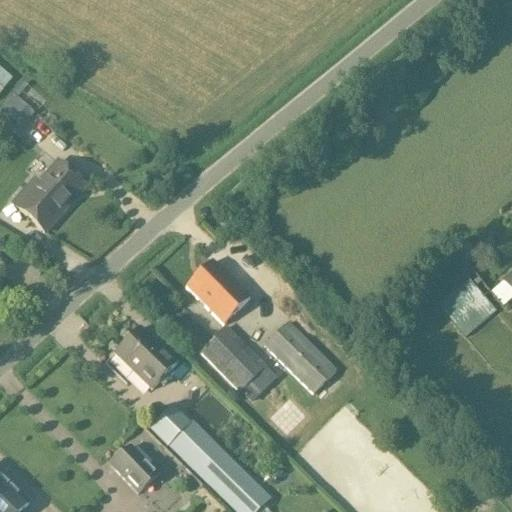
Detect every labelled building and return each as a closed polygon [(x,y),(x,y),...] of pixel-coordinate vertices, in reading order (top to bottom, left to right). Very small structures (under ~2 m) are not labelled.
[(0,94),(5,99),(17,86),(0,70),(0,94)] [(0,109),(0,111),(21,131),(34,115),(12,96),(0,109)] [(12,205),(44,234),(85,188),(57,163),(38,184),(34,180),(12,205)] [(185,289),(223,327),(249,301),(211,263),(185,289)] [(511,277),(491,295),(504,310),(511,302),(511,277)] [(479,308),(479,307),(478,301),(474,296),(471,293),(468,292),(461,291),(458,291),(453,293),(449,297),(446,302),(445,308),(446,313),(448,317),(450,320),(456,323),(461,324),(468,323),(473,320),(478,315),(479,308)] [(263,349),(313,399),(337,373),(288,324),(263,349)] [(238,396),(243,391),(266,369),(225,327),(198,354),(238,396)] [(172,379),(168,375),(177,367),(140,330),(114,356),(151,393),(159,384),(163,388),(172,379)] [(150,431),(168,448),(188,427),(172,410),(161,421),(150,431)] [(188,427),(168,448),(173,453),(233,511),(259,511),(270,501),(243,475),(196,429),(191,424),(188,427)] [(111,468),(138,496),(157,478),(130,450),(111,468)] [(0,511),(23,511),(29,507),(0,478),(0,511)]
